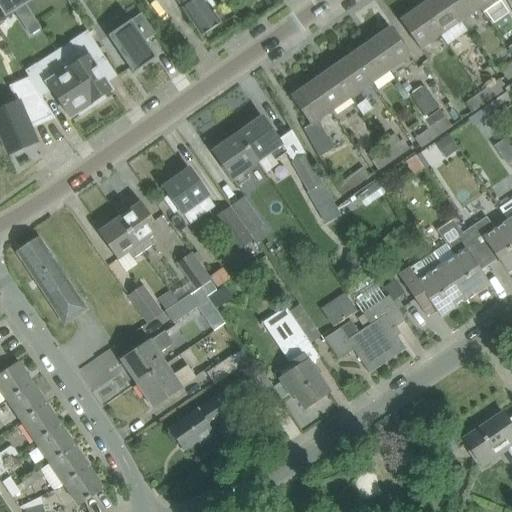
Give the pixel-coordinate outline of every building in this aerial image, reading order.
[(0,0),(0,8),(5,17),(32,0),(0,0)] [(210,0),(177,0),(202,36),(221,24),(221,23),(214,14),(216,13),(214,10),(212,11),(210,8),(214,5),(210,0)] [(445,0),(429,0),(421,6),(440,34),(448,45),(467,31),(460,21),(445,0)] [(475,0),(445,0),(460,21),(480,7),(475,0)] [(475,0),(480,7),(483,11),(499,0),(475,0)] [(421,6),(400,20),(411,37),(420,49),(440,34),(421,6)] [(132,20),(108,36),(134,74),(158,58),(146,41),(156,35),(142,13),(132,20)] [(390,27),(371,40),(391,69),(410,56),(390,27)] [(87,30),(70,41),(76,51),(62,60),(92,107),(107,98),(104,94),(111,90),(95,64),(105,58),(87,30)] [(371,40),(351,54),(371,83),(391,69),(371,40)] [(351,54),(332,68),(351,97),(371,83),(351,54)] [(35,63),(24,70),(29,77),(42,98),(53,91),(69,117),(76,113),(78,116),(92,107),(62,60),(41,73),(35,63)] [(511,75),(511,62),(501,71),(507,79),(511,75)] [(332,68),(311,82),(331,111),(351,97),(332,68)] [(17,103),(0,110),(0,133),(9,154),(36,142),(29,126),(52,116),(54,119),(55,119),(42,98),(29,77),(10,86),(17,103)] [(496,81),(480,92),(487,101),(502,90),(496,81)] [(331,111),(311,82),(291,97),(310,125),(304,129),(319,157),(334,149),(318,120),(331,111)] [(487,101),(480,92),(465,103),(471,112),(487,101)] [(237,134),(257,162),(265,174),(279,164),(276,160),(287,153),(262,117),(237,134)] [(446,117),(430,127),(436,136),(452,125),(446,117)] [(436,136),(430,127),(415,138),(421,147),(436,136)] [(257,162),(237,134),(213,152),(238,187),(251,178),(246,170),(257,162)] [(403,140),(387,151),(393,158),(408,147),(403,140)] [(393,158),(387,151),(372,162),(377,169),(393,158)] [(293,162),(309,191),(322,184),(306,155),(293,162)] [(363,168),(336,187),(342,194),(368,176),(363,168)] [(178,176),(164,186),(169,195),(163,199),(174,214),(180,210),(190,224),(215,207),(208,197),(191,172),(181,180),(178,176)] [(131,209),(120,217),(144,252),(155,245),(150,238),(160,230),(137,197),(128,204),(131,209)] [(245,197),(231,207),(251,235),(264,226),(245,197)] [(251,235),(231,207),(214,218),(237,252),(254,239),(251,235)] [(486,216),(466,230),(482,255),(492,248),(507,271),(511,268),(511,226),(509,222),(496,230),(486,216)] [(144,252),(120,217),(108,225),(105,220),(95,227),(118,261),(128,253),(133,260),(144,252)] [(442,266),(464,300),(488,284),(473,261),(482,255),(466,230),(462,233),(454,219),(436,231),(445,244),(432,253),(442,266)] [(17,251),(65,323),(86,309),(38,237),(17,251)] [(211,280),(198,262),(191,252),(177,262),(196,290),(211,280)] [(464,300),(442,266),(429,275),(420,261),(399,275),(422,310),(432,303),(441,316),(464,300)] [(395,281),(385,287),(393,300),(404,293),(395,281)] [(161,314),(158,309),(141,286),(126,296),(147,324),(161,314)] [(211,298),(219,309),(233,300),(225,288),(211,298)] [(322,306),(333,325),(357,312),(347,293),(322,306)] [(191,294),(164,312),(172,324),(199,306),(191,294)] [(351,320),(324,338),(339,360),(354,350),(358,357),(369,373),(406,349),(397,336),(390,326),(403,318),(405,321),(406,320),(395,304),(388,294),(384,297),(361,313),(369,324),(358,331),(351,320)] [(289,312),(306,338),(311,345),(322,338),(300,305),(289,312)] [(276,321),(293,347),(306,338),(289,312),(276,321)] [(122,360),(137,384),(164,365),(157,354),(172,344),(164,332),(150,342),(149,341),(138,348),(138,349),(122,360)] [(294,371),(271,385),(281,399),(290,393),(292,396),(293,396),(293,395),(295,393),(305,407),(328,392),(308,362),(307,362),(299,349),(286,357),(294,371)] [(249,361),(242,350),(207,373),(214,384),(249,361)] [(0,375),(0,390),(7,401),(33,383),(19,362),(0,375)] [(164,365),(137,384),(153,407),(180,389),(180,387),(195,377),(187,366),(172,376),(164,365)] [(281,399),(271,385),(263,373),(251,381),(269,407),(281,399)] [(7,401),(21,422),(47,404),(33,383),(7,401)] [(224,391),(185,418),(169,430),(171,432),(169,434),(175,442),(177,441),(183,451),(197,441),(202,448),(217,437),(210,427),(236,409),(229,399),(224,391)] [(21,422),(36,443),(62,426),(47,404),(21,422)] [(503,414),(465,439),(482,465),(497,455),(494,451),(506,443),(511,452),(511,416),(508,420),(503,414)] [(36,443),(50,464),(75,446),(62,426),(36,443)] [(451,437),(440,443),(447,455),(458,448),(451,437)] [(63,484),(64,485),(90,468),(75,446),(50,464),(41,470),(53,490),(63,484)] [(90,468),(64,485),(78,506),(104,489),(90,468)] [(22,494),(17,486),(12,479),(4,484),(9,492),(14,499),(22,494)]
